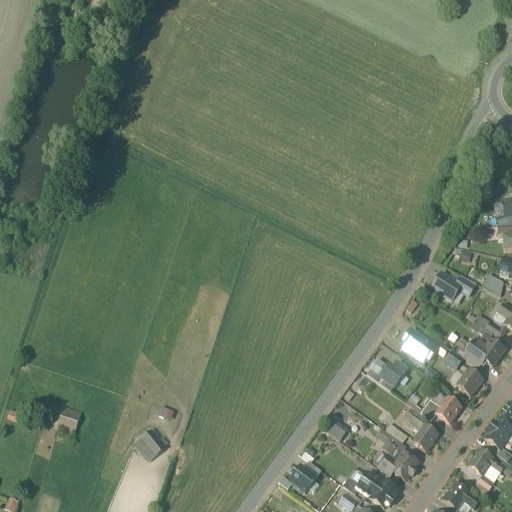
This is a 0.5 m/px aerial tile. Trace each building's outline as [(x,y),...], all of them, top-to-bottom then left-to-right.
[(499,199),(506,189),(501,185),(494,195),(499,199)] [(499,221),(501,230),(511,229),(511,221),(507,223),(507,220),(499,221)] [(500,230),(500,238),(511,237),(511,229),(501,230),(500,230)] [(511,264),(505,263),(503,273),(511,275),(511,264)] [(442,276),(432,291),(451,303),(460,288),(442,276)] [(506,286),(491,278),(484,291),(503,300),(506,286)] [(511,319),(511,312),(506,308),(500,316),(509,323),(511,319)] [(492,327),(488,333),(503,342),(510,332),(506,329),(503,333),(492,327)] [(429,343),(414,332),(402,346),(406,349),(400,354),(424,372),(444,349),(432,339),(429,343)] [(485,366),(493,371),(506,353),(490,341),(484,337),(480,345),(474,342),(463,357),(465,359),(463,362),(478,372),(485,366)] [(455,356),(447,366),(458,374),(465,363),(463,362),(455,356)] [(395,372),(380,362),(372,373),(398,392),(406,381),(412,373),(400,364),(395,372)] [(486,384),(471,373),(458,390),(472,401),(479,391),(480,391),(486,384)] [(452,428),(463,412),(449,402),(442,412),(438,418),(452,428)] [(442,412),(432,404),(423,418),(433,426),(438,418),(442,412)] [(511,407),(499,423),(511,431),(511,407)] [(76,438),(83,416),(66,411),(59,432),(76,438)] [(428,456),(441,438),(427,429),(407,415),(400,425),(418,438),(414,446),(428,456)] [(348,432),(352,428),(339,418),(327,435),(342,445),(350,434),(348,432)] [(511,435),(511,431),(499,423),(492,432),(507,443),(511,435)] [(401,445),(404,448),(410,440),(392,428),(387,435),(401,445)] [(507,443),(492,432),(487,440),(502,450),(507,443)] [(151,465),(168,452),(154,434),(137,447),(151,465)] [(401,446),(394,441),(385,453),(392,459),(397,452),(401,446)] [(397,452),(403,456),(407,450),(404,448),(401,445),(401,446),(397,452)] [(496,463),(483,453),(470,470),(484,480),(491,470),(502,478),(507,471),(496,463)] [(420,467),(406,457),(399,467),(393,474),(395,476),(407,485),(412,479),(415,481),(419,475),(416,473),(420,467)] [(399,467),(389,459),(379,471),(391,481),(395,476),(393,474),(399,467)] [(300,471),(290,486),(306,497),(316,482),(300,471)] [(372,502),(385,511),(388,511),(397,500),(401,495),(394,490),(387,485),(381,492),(367,481),(364,485),(353,478),(344,490),(357,499),(360,494),(372,502)] [(472,497),(458,487),(446,504),(457,511),(460,511),(465,506),(474,511),(476,511),(481,505),(471,497),(472,497)] [(360,504),(347,495),(344,499),(339,506),(347,511),(354,511),(357,509),(360,504)] [(17,511),(20,506),(12,503),(8,511),(17,511)]
